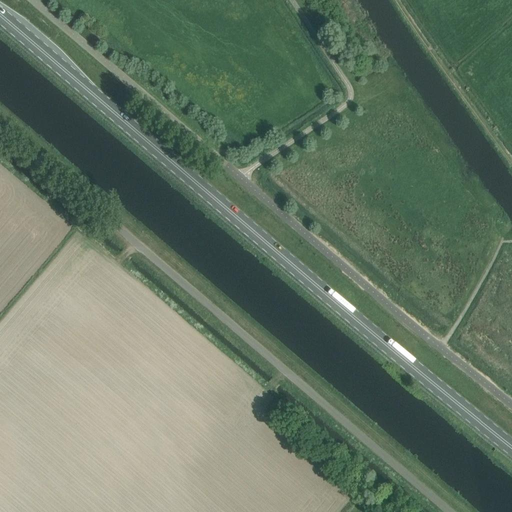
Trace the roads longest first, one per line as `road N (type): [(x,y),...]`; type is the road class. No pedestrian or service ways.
road 1 (primary): [(511,448),(0,16)]
road 2 (unclassified): [(511,404),(32,0)]
road 3 (unclassified): [(445,511),(0,132)]
